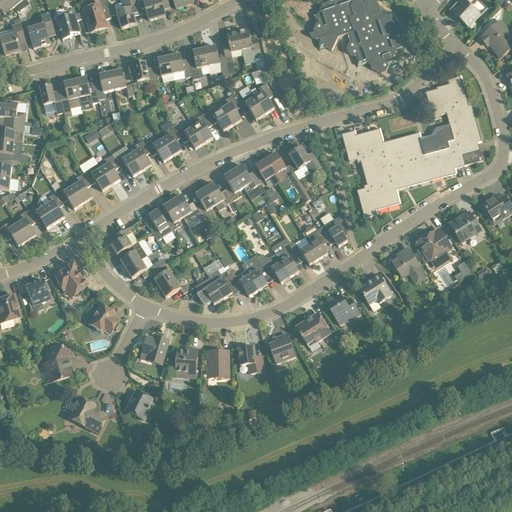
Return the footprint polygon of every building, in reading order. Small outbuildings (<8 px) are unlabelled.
[(11,12),(13,10),(24,1),(22,0),(0,0),(0,12),(7,7),(11,12)] [(140,11),(136,0),(123,0),(121,1),(125,12),(117,14),(122,31),(137,26),(133,13),(140,11)] [(154,0),(144,3),(148,15),(150,22),(165,18),(163,10),(170,8),(168,0),(154,0)] [(173,0),(177,11),(193,6),(191,0),(173,0)] [(310,36),(311,39),(316,42),(317,41),(320,51),(325,49),(332,52),(339,39),(347,36),(350,45),(347,51),(349,55),(355,58),(358,67),(363,66),(367,64),(370,66),(372,71),(381,75),(386,74),(389,68),(398,64),(396,58),(396,57),(395,55),(398,54),(397,54),(404,51),(401,42),(404,36),(403,31),(397,28),(392,15),(388,17),(380,13),(377,3),(372,1),(364,4),(358,1),(354,2),(352,0),(328,0),(328,2),(328,3),(319,6),(320,11),(321,14),(318,15),(314,17),(317,26),(314,32),(314,34),(310,36)] [(457,14),(455,16),(469,29),(467,27),(472,21),(474,23),(485,11),(485,9),(478,2),(476,2),(473,0),(461,0),(458,4),(463,9),(458,15),(457,14)] [(111,20),(106,2),(100,4),(100,3),(91,6),(92,9),(84,11),(90,34),(108,29),(105,22),(111,20)] [(453,15),(461,9),(458,5),(450,12),(453,15)] [(50,16),(42,18),(44,27),(28,31),(34,51),(51,46),(47,34),(55,32),(50,16)] [(71,38),(80,35),(75,16),(65,19),(65,18),(57,20),(63,42),(72,40),(71,38)] [(500,60),(511,50),(511,36),(501,23),(481,39),(488,48),(489,47),(500,60)] [(6,57),(21,53),(19,45),(27,43),(22,26),(13,28),(16,37),(1,41),(6,57)] [(0,35),(1,40),(14,37),(12,31),(0,34),(0,35)] [(249,31),(238,33),(242,52),(253,50),(254,54),(261,53),(258,40),(251,42),(249,31)] [(225,56),(226,60),(227,65),(233,63),(231,54),(242,52),(238,33),(227,36),(229,46),(223,48),(225,56)] [(230,79),(227,65),(226,60),(225,56),(219,57),(217,48),(205,51),(209,68),(220,66),(221,69),(223,80),(230,79)] [(195,60),(189,61),(192,79),(193,82),(201,80),(200,78),(203,77),(201,70),(209,68),(205,51),(193,53),(195,60)] [(170,59),(173,76),(185,74),(187,80),(192,79),(189,61),(183,62),(181,56),(170,59)] [(159,67),(153,69),(156,80),(173,76),(170,59),(158,61),(159,67)] [(156,80),(153,69),(147,70),(146,64),(134,66),(138,84),(150,81),(151,89),(157,87),(156,80)] [(123,72),(111,74),(115,92),(127,90),(129,99),(135,98),(132,86),(126,88),(123,72)] [(115,92),(111,74),(99,77),(101,83),(95,85),(99,102),(105,101),(104,95),(115,92)] [(470,112),(469,107),(462,81),(457,83),(456,79),(448,82),(449,86),(442,88),(443,91),(439,92),(438,91),(430,93),(431,96),(427,97),(433,122),(441,120),(441,117),(447,115),(450,128),(437,131),(433,138),(421,141),(420,138),(416,139),(415,136),(399,140),(400,143),(392,146),(391,142),(383,144),(380,131),(372,133),(372,136),(364,138),(363,135),(356,137),(355,133),(346,135),(347,138),(343,139),(349,164),(357,162),(358,164),(361,163),(363,171),(366,170),(368,178),(365,179),(367,187),(364,188),(365,190),(357,192),(364,217),(368,216),(369,219),(377,217),(376,213),(384,211),(383,207),(391,205),(392,209),(400,207),(396,192),(404,190),(403,187),(411,184),(412,187),(428,183),(427,180),(435,178),(436,181),(444,179),(443,176),(447,175),(448,178),(456,176),(455,170),(483,163),(478,144),(482,143),(480,135),(476,136),(474,128),(477,127),(473,111),(470,112)] [(76,82),(82,109),(93,106),(99,105),(98,102),(99,102),(95,85),(89,86),(88,80),(76,82)] [(314,91),(318,108),(363,98),(359,81),(314,91)] [(65,91),(60,92),(62,104),(65,116),(72,114),(71,111),(82,109),(76,82),(64,85),(65,91)] [(260,97),(255,100),(266,117),(275,111),(269,101),(274,98),(266,86),(257,92),(260,97)] [(65,116),(62,104),(60,92),(54,94),(52,87),(40,90),(46,117),(57,114),(57,117),(65,116)] [(248,89),(240,92),(242,100),(251,96),(248,89)] [(236,112),(241,109),(238,104),(234,97),(224,103),(227,108),(222,111),(233,128),(242,122),(236,112)] [(241,109),(245,116),(250,113),(256,122),(266,117),(255,100),(250,103),(247,98),(238,104),(241,109)] [(5,126),(16,127),(25,128),(26,115),(17,114),(18,105),(10,104),(10,108),(0,107),(0,108),(0,118),(5,120),(5,126)] [(214,110),(205,115),(213,127),(218,124),(224,134),(233,128),(222,111),(217,114),(214,110)] [(199,126),(194,129),(205,146),(214,140),(208,130),(213,127),(205,115),(196,121),(199,126)] [(111,125),(99,133),(103,138),(114,131),(111,125)] [(0,131),(0,143),(14,145),(16,133),(25,134),(25,128),(16,127),(5,126),(4,132),(0,131)] [(205,146),(194,129),(189,132),(186,127),(177,133),(181,140),(184,145),(189,142),(195,151),(205,146)] [(167,139),(162,142),(173,159),(182,153),(176,143),(181,140),(177,133),(174,128),(164,134),(167,139)] [(95,132),(86,138),(90,144),(100,138),(95,132)] [(150,155),(153,158),(158,155),(164,164),(173,159),(162,142),(158,145),(155,140),(145,146),(150,155)] [(1,162),(13,163),(22,164),(22,157),(13,156),(14,145),(0,143),(0,155),(2,155),(1,162)] [(137,153),(132,157),(142,173),(151,167),(145,158),(150,155),(145,146),(143,143),(134,149),(137,153)] [(305,167),(311,177),(322,170),(313,155),(308,159),(302,149),(290,157),(299,172),(305,167)] [(120,169),(122,173),(127,169),(133,179),(142,173),(132,157),(127,160),(124,155),(115,161),(120,169)] [(280,184),(289,178),(296,189),(296,192),(299,197),(301,197),(306,205),(312,202),(295,175),(290,167),(286,170),(277,155),(267,162),(280,184)] [(113,157),(103,163),(98,166),(112,188),(121,182),(115,172),(120,169),(115,161),(113,157)] [(0,167),(0,179),(11,181),(13,163),(1,162),(0,168),(0,167)] [(275,187),(280,184),(267,162),(256,168),(266,183),(270,180),(275,187)] [(103,193),(112,188),(98,166),(84,175),(92,187),(97,184),(103,193)] [(233,173),(244,190),(249,187),(252,192),(261,186),(254,174),(249,177),(243,167),(233,173)] [(225,192),(233,204),(242,198),(239,193),(244,190),(233,173),(224,179),(230,189),(225,192)] [(78,186),(73,189),(83,206),(93,200),(86,190),(92,187),(84,175),(75,181),(78,186)] [(11,181),(0,179),(0,191),(10,193),(11,181)] [(214,185),(205,191),(216,208),(219,213),(233,204),(225,192),(220,195),(214,185)] [(83,206),(73,189),(68,192),(65,187),(56,193),(57,195),(63,205),(68,202),(74,211),(83,206)] [(266,193),(273,204),(279,201),(272,189),(266,193)] [(216,208),(205,191),(196,197),(202,206),(197,209),(197,210),(201,216),(204,222),(214,216),(211,211),(216,208)] [(50,205),(45,208),(56,225),(65,219),(59,210),(64,206),(63,205),(57,195),(47,201),(50,205)] [(191,222),(201,216),(197,210),(197,209),(193,204),(188,207),(182,197),(173,203),(183,220),(188,217),(191,222)] [(484,213),(490,222),(493,228),(511,215),(511,208),(505,197),(499,201),(496,197),(482,206),(486,212),(484,213)] [(10,203),(7,198),(0,201),(0,208),(1,209),(10,203)] [(183,220),(173,203),(164,209),(170,218),(165,222),(169,229),(172,234),(181,228),(179,223),(183,220)] [(38,207),(28,213),(36,225),(41,221),(47,231),(56,225),(45,208),(41,212),(38,207)] [(164,232),(169,229),(165,222),(159,212),(149,218),(155,228),(150,231),(158,243),(167,237),(164,232)] [(22,223),(17,226),(28,243),(37,237),(31,228),(36,225),(28,213),(19,219),(22,223)] [(330,214),(321,219),(325,227),(334,221),(330,214)] [(450,226),(459,241),(462,245),(481,232),(470,216),(459,223),(458,221),(450,226)] [(336,224),(345,238),(347,236),(342,219),(336,224)] [(334,221),(320,231),(328,244),(330,247),(335,244),(338,249),(348,243),(334,221)] [(28,243),(17,226),(12,230),(9,225),(0,230),(7,243),(13,239),(19,249),(28,243)] [(302,235),(310,246),(319,261),(328,255),(323,247),(328,244),(320,231),(318,232),(315,227),(311,229),(310,227),(304,230),(306,233),(302,235)] [(117,257),(132,248),(133,248),(127,238),(130,236),(127,231),(113,239),(116,244),(111,248),(117,257)] [(418,244),(427,258),(430,262),(451,249),(441,233),(435,237),(433,234),(418,244)] [(138,244),(133,248),(132,248),(135,253),(121,262),(127,272),(142,262),(147,258),(138,244)] [(276,257),(281,265),(290,280),(300,274),(288,256),(294,253),(291,249),(288,244),(283,248),(285,251),(276,257)] [(310,267),(319,261),(310,246),(300,252),(310,267)] [(393,265),(402,280),(409,275),(416,286),(425,281),(418,270),(420,268),(408,250),(400,255),(402,258),(393,265)] [(255,267),(246,273),(259,293),(268,287),(266,283),(271,280),(265,271),(258,260),(256,256),(251,259),(255,267)] [(264,257),(258,260),(265,271),(270,268),(281,285),(290,280),(281,265),(276,257),(271,260),(265,260),(264,257)] [(142,262),(127,272),(132,281),(141,275),(145,280),(158,272),(155,266),(147,271),(142,262)] [(461,274),(455,277),(459,284),(473,276),(465,263),(457,268),(461,274)] [(160,291),(175,281),(170,272),(173,270),(170,264),(166,267),(169,272),(154,281),(160,291)] [(70,288),(75,296),(87,287),(75,271),(73,266),(68,269),(54,277),(63,292),(70,288)] [(231,270),(226,274),(232,282),(237,279),(240,284),(249,299),(259,293),(246,273),(236,278),(231,270)] [(485,270),(478,273),(480,279),(487,276),(485,270)] [(235,288),(232,282),(226,274),(221,277),(218,272),(209,278),(210,280),(212,283),(224,301),(233,295),(230,291),(235,288)] [(377,303),(379,306),(392,297),(379,277),(370,282),(371,284),(360,291),(370,307),(377,303)] [(214,307),(224,301),(212,283),(210,280),(209,280),(210,281),(202,286),(202,287),(200,286),(195,289),(205,304),(210,301),(214,307)] [(175,281),(160,291),(166,300),(181,291),(184,296),(188,293),(185,288),(181,290),(175,281)] [(25,290),(32,307),(50,300),(43,282),(25,290)] [(343,316),(347,322),(348,324),(361,316),(350,300),(345,304),(340,296),(326,305),(336,320),(343,316)] [(14,297),(0,301),(0,325),(21,320),(14,297)] [(102,335),(103,332),(109,336),(119,322),(113,318),(114,316),(101,307),(89,326),(102,335)] [(315,342),(317,344),(330,336),(319,317),(308,324),(307,322),(296,329),(308,347),(315,342)] [(276,366),(296,358),(287,336),(275,340),(277,344),(269,347),(276,366)] [(150,357),(148,363),(162,367),(169,342),(156,338),(155,341),(147,338),(142,355),(150,357)] [(43,365),(49,385),(72,377),(69,369),(70,369),(68,364),(66,359),(69,353),(53,345),(43,365)] [(254,349),(247,350),(247,348),(245,347),(241,347),(240,348),(241,350),(239,351),(241,367),(249,366),(250,376),(264,374),(262,358),(255,358),(254,349)] [(176,373),(196,374),(198,351),(186,350),(186,353),(178,353),(177,363),(175,363),(174,372),(176,372),(176,373)] [(208,363),(208,380),(229,380),(229,353),(209,353),(209,363),(208,363)] [(137,392),(126,413),(140,420),(145,411),(147,412),(153,401),(137,392)] [(95,408),(79,399),(68,420),(98,436),(107,418),(94,411),(95,408)] [(90,440),(87,446),(95,450),(98,444),(90,440)]
